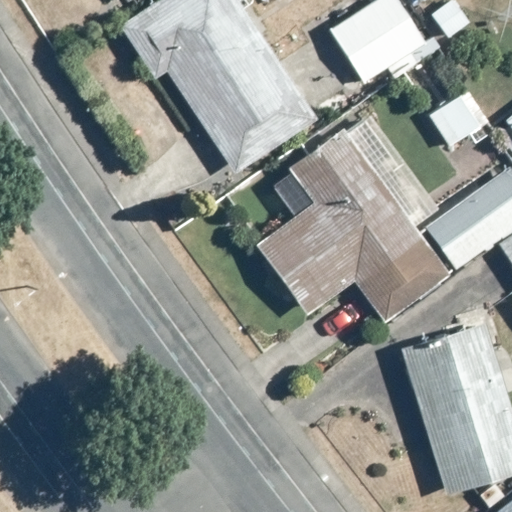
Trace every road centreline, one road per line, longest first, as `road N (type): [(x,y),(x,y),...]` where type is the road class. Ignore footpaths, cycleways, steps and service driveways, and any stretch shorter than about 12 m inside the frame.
road 1 (secondary): [(0,178),(190,446)]
road 2 (secondary): [(102,511),(0,372)]
